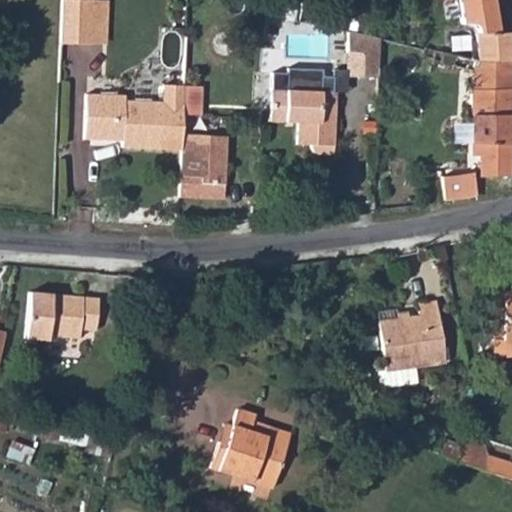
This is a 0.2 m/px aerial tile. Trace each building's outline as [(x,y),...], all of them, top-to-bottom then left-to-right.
[(96,0),(68,0),(66,32),(94,34),(96,0)] [(111,0),(96,0),(94,34),(109,35),(111,0)] [(475,57),(509,61),(508,32),(497,32),(477,29),(475,57)] [(388,44),(356,39),(355,57),(369,58),(366,82),(384,84),(388,44)] [(446,53),(446,65),(473,69),(473,142),(479,142),(480,176),(509,175),(509,61),(475,57),(446,53)] [(353,81),(366,82),(369,58),(355,57),(353,81)] [(275,123),(303,125),(301,147),(315,148),(314,154),(318,157),(336,158),(341,97),(338,97),(340,81),(328,80),(329,74),(295,71),(294,77),(279,76),(275,123)] [(93,85),(90,130),(123,133),(123,142),(182,147),(184,129),(187,83),(168,82),(166,99),(133,95),(134,89),(93,85)] [(229,133),(184,129),(182,147),(181,171),(179,192),(224,196),(229,133)] [(442,173),(443,198),(475,195),(475,177),(475,171),(442,173)] [(94,290),(25,276),(16,322),(38,326),(39,321),(70,327),(72,318),(87,322),(94,290)] [(481,343),(508,349),(510,340),(511,331),(492,327),(500,290),(511,292),(511,283),(495,281),(481,343)] [(510,340),(511,340),(511,292),(500,290),(492,327),(511,331),(510,340)] [(367,322),(372,366),(368,367),(369,377),(377,383),(406,382),(404,365),(432,364),(426,302),(406,303),(406,318),(367,322)] [(216,434),(208,458),(271,475),(285,427),(263,421),(262,426),(247,422),(252,405),(235,400),(228,423),(225,436),(216,434)] [(216,434),(225,436),(228,423),(220,420),(216,434)] [(458,459),(485,469),(483,453),(463,445),(458,459)] [(511,462),(483,453),(485,469),(511,478),(511,462)]
